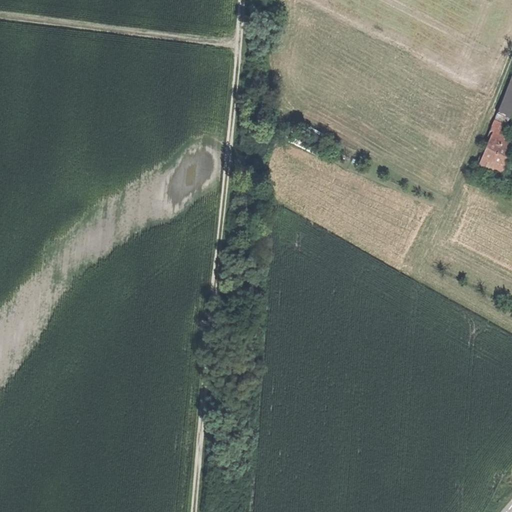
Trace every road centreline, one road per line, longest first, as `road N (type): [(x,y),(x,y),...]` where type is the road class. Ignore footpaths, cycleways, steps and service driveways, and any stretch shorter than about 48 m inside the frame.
road 1 (track): [(243,0),(193,511)]
road 2 (track): [(0,16),(240,44)]
